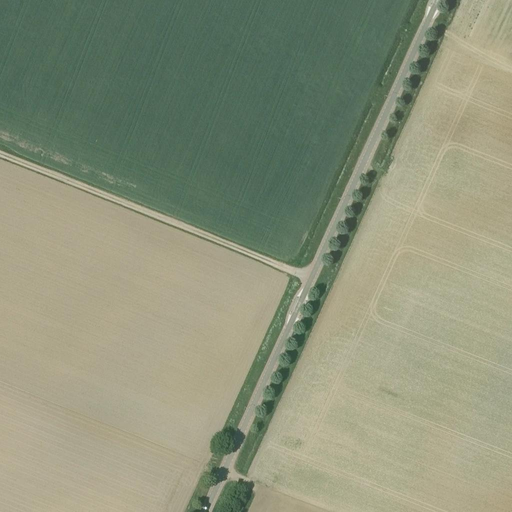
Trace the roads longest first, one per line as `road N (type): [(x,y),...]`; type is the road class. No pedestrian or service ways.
road 1 (unclassified): [(204,511),(437,0)]
road 2 (track): [(311,277),(0,155)]
